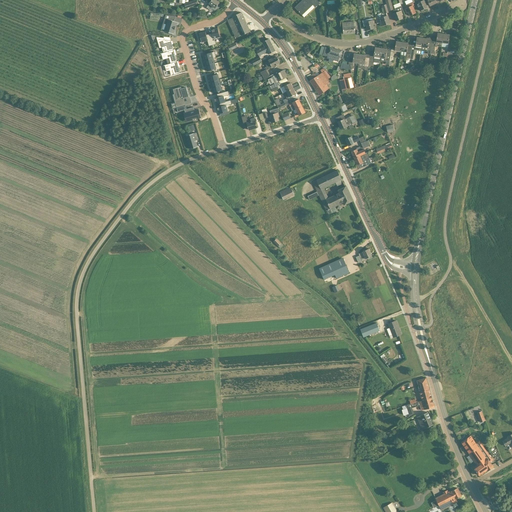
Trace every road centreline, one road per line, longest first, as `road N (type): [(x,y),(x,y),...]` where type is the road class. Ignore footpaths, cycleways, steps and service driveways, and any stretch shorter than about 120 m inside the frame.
road 1 (unclassified): [(93,511),(78,346),(82,272),(130,205),(189,160)]
road 2 (tertiary): [(416,263),(474,0)]
road 3 (tertiary): [(471,484),(423,343),(415,273)]
road 4 (residential): [(273,8),(316,38),(344,43),(459,4)]
road 5 (residential): [(223,148),(183,39),(237,1)]
road 6 (tertiary): [(388,261),(320,117)]
road 7 (track): [(450,257),(511,360)]
